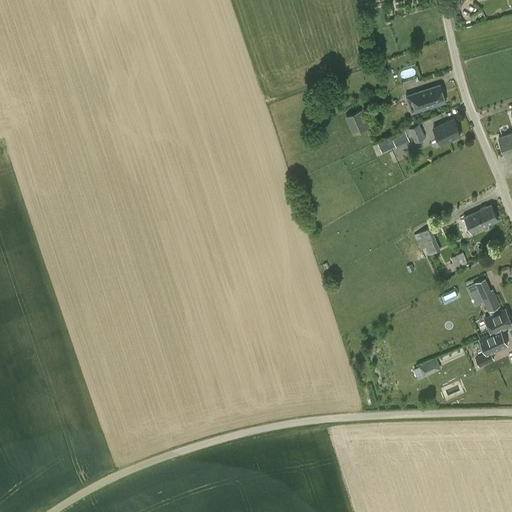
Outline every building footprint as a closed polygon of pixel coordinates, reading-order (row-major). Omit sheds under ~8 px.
[(440,84),(405,96),(411,113),(446,102),(440,84)] [(369,127),(361,110),(345,118),(353,135),(369,127)] [(453,119),(432,128),(440,145),(461,135),(453,119)] [(409,128),(415,142),(424,137),(418,124),(409,128)] [(396,147),(409,140),(404,130),(391,136),(392,137),(378,144),(382,152),(396,146),(396,147)] [(511,132),(498,138),(504,157),(511,154),(511,132)] [(491,205),(464,217),(471,233),(498,220),(491,205)] [(414,235),(421,249),(426,247),(429,255),(440,249),(435,238),(436,238),(430,227),(414,235)] [(446,248),(453,262),(450,263),(453,269),(473,259),(463,241),(458,243),(456,239),(450,241),(452,245),(446,248)] [(485,278),(475,282),(478,288),(488,283),(485,278)] [(491,290),(481,294),(484,301),(488,311),(489,311),(491,315),(485,318),(491,333),(492,333),(500,330),(511,324),(511,323),(505,308),(499,311),(497,307),(500,306),(493,289),(491,290)] [(486,354),(476,358),(479,365),(494,359),(491,352),(507,345),(500,330),(492,333),(491,333),(479,339),(486,354)] [(420,366),(425,376),(436,371),(431,361),(420,366)]
